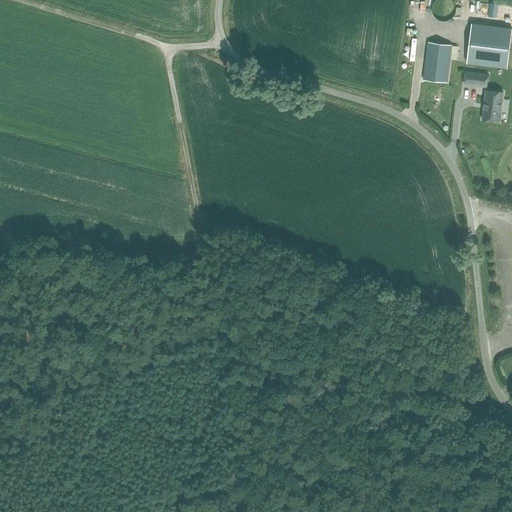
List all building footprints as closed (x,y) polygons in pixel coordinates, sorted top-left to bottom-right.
[(417,0),(410,0),(412,9),(419,8),(417,0)] [(455,13),(456,9),(455,5),(454,2),(451,0),(436,0),(434,2),(432,5),(432,9),(432,13),(434,16),(437,19),(440,20),(444,21),(448,20),(451,19),(454,16),(455,13)] [(472,20),(468,51),(466,63),(507,68),(511,25),(472,20)] [(425,62),(425,70),(424,80),(447,82),(451,44),(431,41),(428,41),(425,62)] [(466,71),(464,84),(487,87),(488,74),(466,71)] [(486,90),(482,120),(500,122),(504,92),(486,90)]
